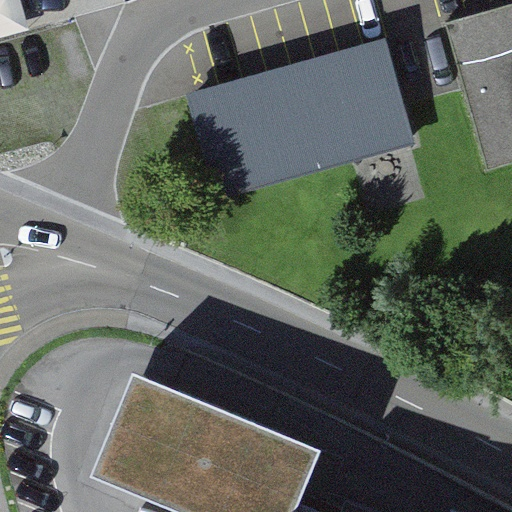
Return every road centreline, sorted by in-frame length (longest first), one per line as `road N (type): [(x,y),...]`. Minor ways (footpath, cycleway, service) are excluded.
road 1 (tertiary): [(511,451),(252,322),(51,256)]
road 2 (residential): [(51,256),(132,46),(175,13),(222,0)]
